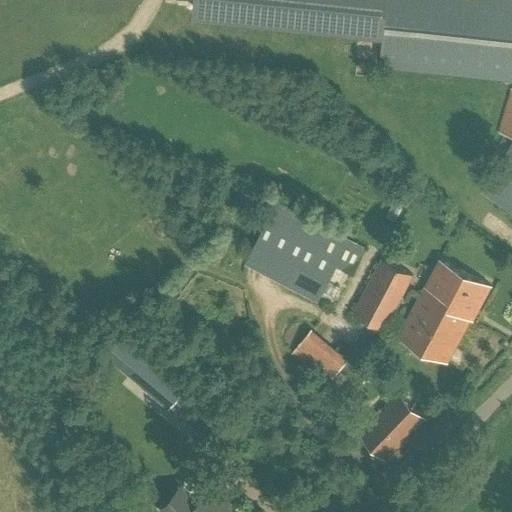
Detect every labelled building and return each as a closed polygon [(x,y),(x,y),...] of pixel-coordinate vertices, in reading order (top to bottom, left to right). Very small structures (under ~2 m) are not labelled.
[(511,0),(193,0),(192,16),(382,35),(379,68),(511,80),(511,0)] [(511,136),(511,88),(498,132),(511,136)] [(511,141),(480,191),(511,212),(511,141)] [(275,201),(244,261),(334,307),(335,304),(351,275),(365,248),(275,201)] [(367,283),(351,313),(384,330),(413,275),(380,258),(367,283)] [(472,319),(490,286),(439,258),(421,292),(421,291),(396,336),(447,363),(471,318),(472,319)] [(311,329),(291,353),(327,383),(347,360),(311,329)] [(384,460),(426,418),(398,391),(357,434),(384,460)] [(200,499),(181,483),(158,510),(159,511),(232,511),(221,502),(222,501),(208,489),(200,499)]
